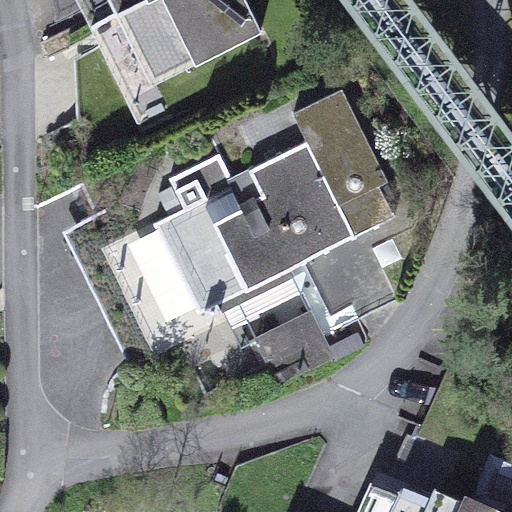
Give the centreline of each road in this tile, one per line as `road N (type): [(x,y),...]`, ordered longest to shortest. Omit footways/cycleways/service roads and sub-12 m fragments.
road 1 (track): [(32,465),(277,426),(372,374),(443,267),(484,0)]
road 2 (residential): [(18,511),(32,465),(21,118),(8,0)]
